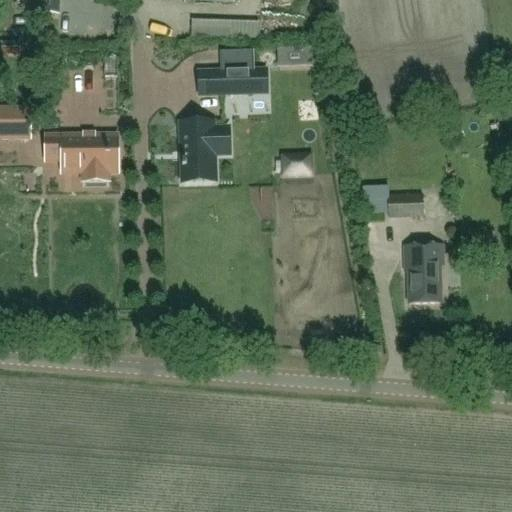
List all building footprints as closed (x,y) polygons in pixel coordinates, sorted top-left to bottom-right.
[(28,0),(28,14),(58,15),(59,0),(28,0)] [(159,4),(160,20),(171,19),(170,3),(159,4)] [(222,73),(222,96),(254,95),(253,72),(222,73)] [(0,138),(29,139),(29,111),(0,110),(0,138)] [(228,130),(213,131),(213,124),(181,125),(183,183),(215,182),(214,155),(229,155),(228,130)] [(107,173),(118,173),(118,138),(45,139),(46,161),(62,161),(62,173),(84,173),(84,183),(107,183),(107,173)] [(309,159),(284,159),(285,176),(309,175),(309,159)] [(389,218),(423,217),(422,195),(388,196),(389,218)] [(410,303),(439,302),(438,265),(441,265),(440,246),(405,247),(406,271),(409,271),(410,303)] [(494,292),(505,293),(506,270),(495,270),(494,292)]
